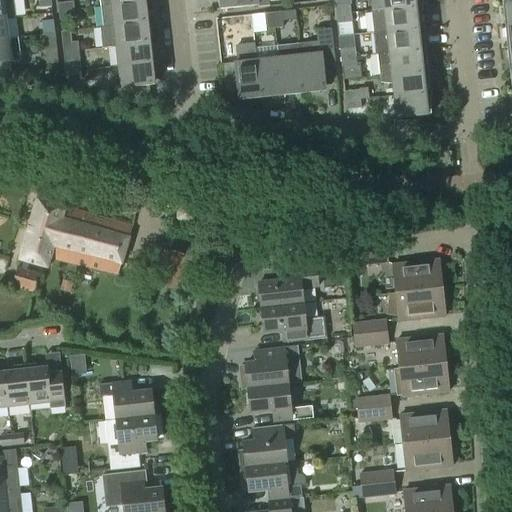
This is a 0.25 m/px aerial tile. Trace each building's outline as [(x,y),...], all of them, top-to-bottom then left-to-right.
[(13,0),(0,0),(0,19),(4,19),(15,18),(13,0)] [(268,0),(219,0),(220,10),(257,6),(257,8),(269,6),(268,0)] [(371,0),(372,11),(419,6),(419,5),(419,0),(371,0)] [(73,1),(57,3),(58,12),(74,10),(73,1)] [(145,2),(101,7),(104,27),(147,22),(145,2)] [(349,5),(334,6),(335,15),(350,14),(349,5)] [(372,11),(371,12),(373,33),(386,31),(421,27),(422,5),(419,5),(419,6),(372,11)] [(511,5),(502,6),(504,28),(511,26),(511,5)] [(74,10),(58,12),(59,20),(75,19),(74,10)] [(281,12),(272,13),(274,29),(283,28),(281,12)] [(272,13),(264,14),(265,30),(274,29),(272,13)] [(350,14),(335,15),(336,24),(351,23),(350,14)] [(53,20),(42,21),(43,35),(54,34),(53,20)] [(104,27),(100,28),(102,48),(116,46),(150,43),(147,22),(104,27)] [(386,31),(373,33),(376,54),(389,53),(424,49),(424,48),(424,27),(421,27),(386,31)] [(317,42),(298,44),(299,56),(303,93),(321,91),(320,82),(337,81),(331,29),(316,30),(317,42)] [(54,34),(43,35),(45,49),(56,48),(54,34)] [(7,40),(0,40),(0,75),(3,75),(7,73),(10,70),(11,70),(10,63),(20,62),(17,38),(7,40)] [(78,42),(62,44),(63,52),(78,50),(78,42)] [(150,43),(116,46),(118,67),(152,63),(150,43)] [(238,63),(222,64),(225,93),(241,91),(242,100),(260,98),(256,61),(255,45),(237,46),(238,63)] [(354,48),(339,49),(340,58),(355,57),(354,48)] [(390,62),(378,63),(379,76),(426,70),(426,48),(424,48),(424,49),(389,53),(390,62)] [(78,50),(63,52),(63,61),(79,59),(78,50)] [(299,56),(278,58),(282,96),(303,93),(299,56)] [(355,57),(340,58),(341,67),(356,66),(355,57)] [(278,58),(256,61),(260,98),(282,96),(278,58)] [(120,87),(111,88),(113,101),(151,106),(148,81),(154,81),(152,63),(118,67),(120,87)] [(426,70),(379,76),(380,83),(392,84),(393,96),(428,92),(428,91),(429,70),(426,70)] [(81,71),(65,72),(66,81),(82,79),(81,71)] [(359,91),(344,92),(345,101),(360,100),(359,91)] [(428,92),(393,96),(396,121),(415,121),(415,116),(431,114),(431,91),(428,91),(428,92)] [(360,100),(345,101),(346,110),(361,109),(360,100)] [(102,186),(98,199),(123,205),(127,193),(102,186)] [(36,199),(19,260),(50,268),(53,257),(117,275),(131,225),(36,199)] [(177,212),(177,219),(182,222),(188,222),(193,218),(192,212),(187,208),(181,208),(177,212)] [(387,251),(353,255),(354,266),(388,263),(387,251)] [(167,253),(157,288),(182,296),(192,261),(167,253)] [(438,260),(392,265),(395,293),(438,289),(436,274),(440,273),(438,260)] [(289,280),(257,283),(260,308),(303,304),(302,288),(318,287),(316,265),(288,268),(289,280)] [(17,267),(11,286),(33,293),(38,273),(17,267)] [(78,297),(82,285),(71,282),(67,293),(78,297)] [(388,294),(386,315),(398,317),(399,322),(445,317),(443,303),(439,304),(438,289),(395,293),(388,294)] [(303,304),(260,308),(263,333),(293,330),(294,342),(326,338),(324,317),(305,319),(303,304)] [(386,320),(352,324),(353,336),(387,332),(386,320)] [(387,332),(353,336),(355,348),(388,344),(387,332)] [(442,335),(396,340),(399,369),(441,364),(440,349),(444,349),(442,335)] [(263,362),(245,364),(248,389),(288,384),(285,360),(298,358),(297,346),(261,350),(263,362)] [(47,363),(25,365),(29,405),(49,403),(50,411),(65,409),(61,373),(48,374),(47,363)] [(441,364),(399,369),(402,397),(448,392),(447,378),(443,379),(441,364)] [(25,365),(3,367),(7,407),(29,405),(25,365)] [(122,382),(98,385),(100,397),(112,396),(115,420),(153,416),(152,407),(158,406),(156,390),(123,394),(122,382)] [(288,384),(248,389),(250,414),(280,410),(281,422),(313,419),(312,406),(291,409),(288,384)] [(389,395),(355,399),(357,411),(390,407),(389,395)] [(390,407),(357,411),(358,423),(392,419),(390,407)] [(446,410),(399,415),(402,444),(445,439),(443,424),(447,424),(446,410)] [(118,444),(108,445),(111,471),(139,468),(137,443),(156,441),(153,416),(115,420),(118,444)] [(244,451),(238,452),(240,468),(284,463),(284,464),(286,464),(286,463),(284,439),(295,437),(293,424),(259,428),(261,441),(243,443),(244,451)] [(23,434),(11,435),(12,445),(24,444),(23,434)] [(11,435),(0,436),(0,446),(12,445),(11,435)] [(445,439),(402,444),(406,472),(452,467),(450,454),(446,454),(445,439)] [(0,492),(19,490),(15,450),(1,451),(2,456),(0,456),(0,492)] [(284,463),(240,468),(242,490),(248,489),(248,492),(276,489),(277,501),(301,498),(300,487),(306,486),(304,474),(298,475),(297,462),(286,463),(286,464),(284,464),(284,463)] [(145,471),(105,475),(108,504),(123,502),(123,511),(163,511),(161,488),(144,490),(143,484),(146,483),(145,471)] [(393,471),(359,474),(360,486),(394,483),(393,471)] [(394,483),(360,486),(362,498),(395,495),(394,483)] [(449,486),(403,491),(405,511),(448,511),(447,500),(451,499),(449,486)] [(21,511),(19,490),(0,492),(0,511),(21,511)] [(303,511),(301,498),(277,501),(274,501),(275,511),(272,511),(303,511)]
